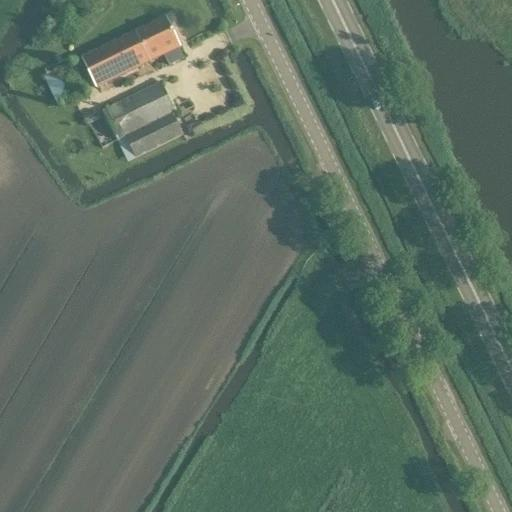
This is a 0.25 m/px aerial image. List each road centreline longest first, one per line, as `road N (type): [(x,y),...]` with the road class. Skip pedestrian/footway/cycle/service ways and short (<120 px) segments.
road 1 (unclassified): [(506,511),(258,0)]
road 2 (primary): [(511,359),(337,0)]
